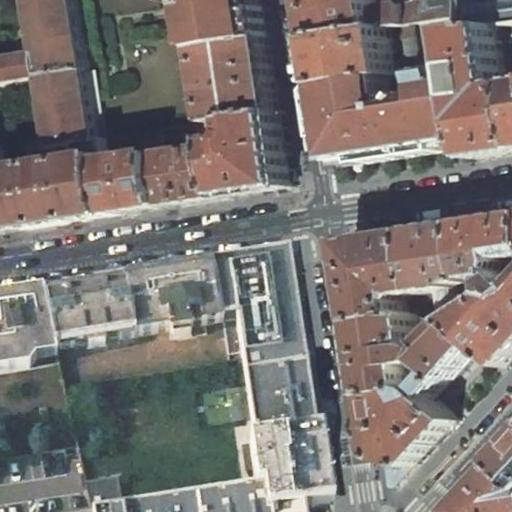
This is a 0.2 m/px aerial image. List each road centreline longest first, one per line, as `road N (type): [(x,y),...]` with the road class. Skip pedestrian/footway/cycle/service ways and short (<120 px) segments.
road 1 (tertiary): [(326,216),(0,267)]
road 2 (residential): [(326,216),(370,511)]
road 3 (residential): [(293,0),(326,216)]
road 4 (tertiary): [(511,189),(326,216)]
road 5 (secondary): [(428,511),(511,420)]
